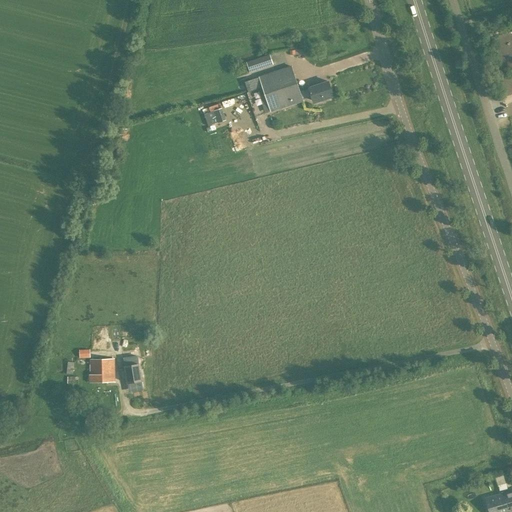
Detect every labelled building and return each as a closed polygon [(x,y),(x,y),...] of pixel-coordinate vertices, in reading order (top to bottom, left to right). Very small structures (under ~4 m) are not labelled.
[(249,72),(273,65),(270,54),(246,62),(249,72)] [(300,91),(291,66),(259,77),(245,82),(248,92),(262,87),(270,112),(303,102),(302,99),(311,96),(314,103),(333,96),(329,82),(300,91)] [(208,126),(226,120),(222,108),(204,114),(208,126)] [(80,358),(90,358),(90,349),(79,349),(80,358)] [(138,364),(137,357),(124,359),(126,366),(125,366),(129,388),(142,386),(141,381),(138,364)] [(91,359),(91,375),(90,375),(90,383),(114,382),(114,359),(91,359)] [(0,427),(0,434),(12,437),(14,430),(0,427)] [(499,490),(508,489),(506,474),(497,476),(499,490)] [(489,511),(508,511),(511,511),(511,490),(485,498),(489,511)]
